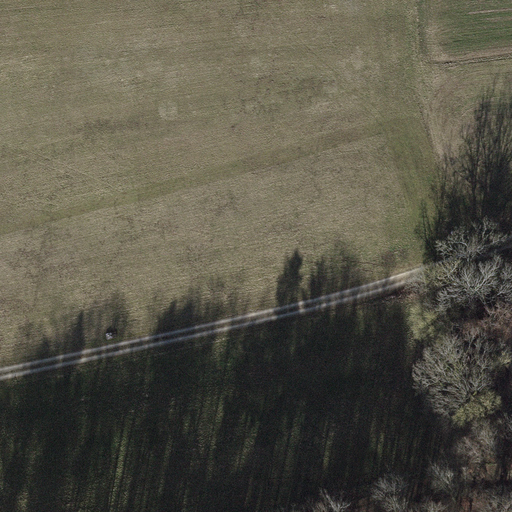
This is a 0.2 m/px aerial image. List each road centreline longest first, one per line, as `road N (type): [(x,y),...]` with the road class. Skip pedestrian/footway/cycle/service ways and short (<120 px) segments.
road 1 (track): [(511,241),(385,286),(0,374)]
road 2 (track): [(356,511),(473,477),(511,477)]
